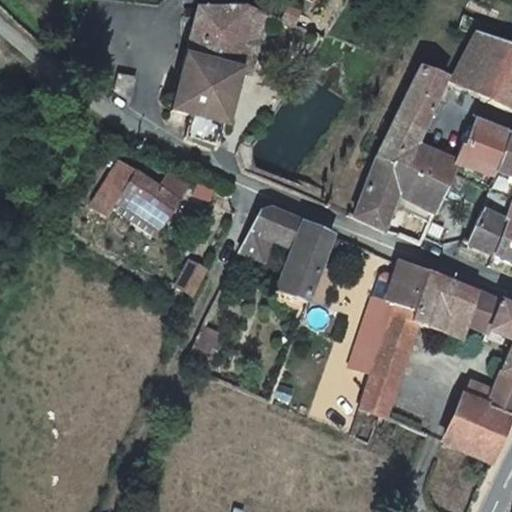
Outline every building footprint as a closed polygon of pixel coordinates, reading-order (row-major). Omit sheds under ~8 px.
[(285,6),(273,2),(270,16),(282,19),(285,6)] [(231,5),(172,8),(171,17),(182,19),(180,30),(170,115),(187,117),(186,121),(185,137),(216,142),(220,121),(224,122),(232,67),(241,68),(249,9),(231,5)] [(485,95),(508,45),(468,29),(444,76),(485,95)] [(511,45),(511,46),(508,45),(485,95),(483,99),(511,110),(511,45)] [(385,121),(415,130),(444,76),(408,63),(385,121)] [(110,98),(128,107),(133,83),(115,78),(110,98)] [(451,170),(456,160),(411,139),(415,130),(385,121),(371,157),(439,196),(451,170)] [(462,146),(456,160),(451,170),(483,183),(485,179),(502,137),(472,125),(462,146)] [(485,179),(511,190),(511,140),(502,137),(485,179)] [(392,190),(431,214),(439,196),(371,157),(353,215),(378,228),(392,190)] [(115,162),(113,167),(87,206),(106,217),(111,209),(130,221),(140,206),(162,220),(172,203),(175,199),(115,162)] [(256,205),(237,247),(258,258),(270,231),(274,233),(280,217),(277,215),(256,205)] [(140,206),(130,221),(153,235),(162,220),(140,206)] [(511,207),(502,231),(491,257),(511,267),(511,207)] [(473,215),(460,241),(491,257),(502,231),(473,215)] [(273,301),(296,310),(328,237),(295,223),(284,246),(293,252),(273,301)] [(175,288),(193,296),(205,270),(186,261),(175,288)] [(385,286),(378,307),(405,318),(421,277),(393,265),(385,286)] [(397,323),(371,388),(361,413),(393,426),(429,336),(459,348),(466,332),(505,347),(488,394),(464,385),(441,446),(483,462),(500,419),(508,422),(511,410),(511,315),(421,277),(405,318),(402,325),(397,323)] [(370,303),(378,307),(385,286),(379,283),(370,303)] [(405,318),(378,307),(370,303),(367,302),(338,373),(371,388),(397,323),(402,325),(405,318)] [(200,329),(182,369),(205,376),(226,331),(204,321),(200,329)]
